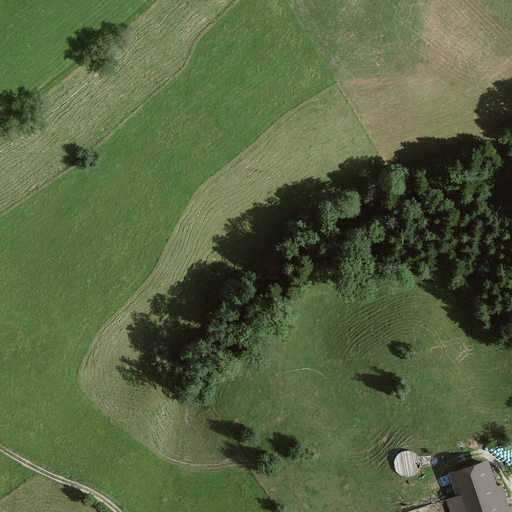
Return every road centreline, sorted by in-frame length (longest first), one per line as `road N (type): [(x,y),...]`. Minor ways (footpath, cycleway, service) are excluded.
road 1 (track): [(154,0),(0,123)]
road 2 (track): [(0,449),(117,511)]
